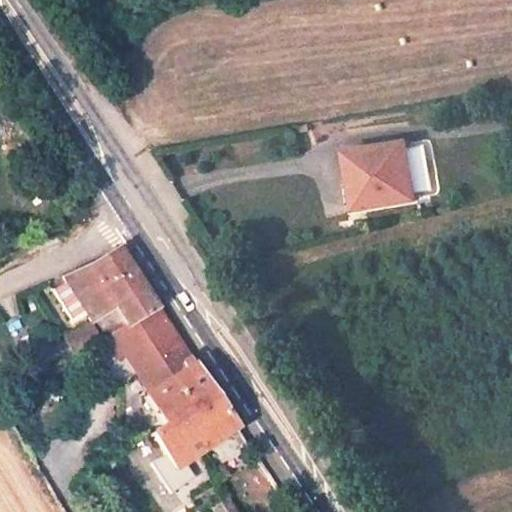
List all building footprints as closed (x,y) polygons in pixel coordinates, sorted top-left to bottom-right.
[(414,166),(354,176),(363,234),(424,224),(423,217),(440,214),(433,170),(415,173),(414,166)] [(54,283),(79,324),(87,320),(139,296),(114,258),(87,273),(54,283)] [(101,344),(153,316),(139,296),(87,320),(101,344)] [(162,477),(232,433),(153,316),(101,344),(99,344),(136,404),(133,406),(155,442),(145,448),(162,477)] [(238,511),(228,494),(208,504),(212,511),(238,511)]
